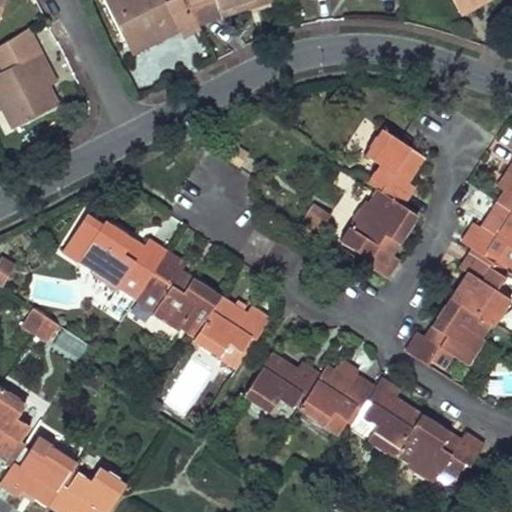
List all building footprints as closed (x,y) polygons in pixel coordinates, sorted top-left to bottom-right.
[(104,0),(129,47),(150,36),(154,43),(179,30),(183,36),(198,28),(183,0),(166,0),(166,1),(165,0),(104,0)] [(186,0),(198,24),(249,7),(247,0),(186,0)] [(452,0),(460,15),(482,3),(480,0),(452,0)] [(29,29),(4,43),(15,64),(6,69),(0,72),(0,102),(13,128),(59,105),(49,86),(41,71),(49,67),(29,29)] [(154,43),(150,36),(129,47),(132,53),(144,47),(154,43)] [(15,64),(4,43),(0,45),(0,56),(6,69),(15,64)] [(53,75),(49,67),(41,71),(49,86),(56,82),(53,75)] [(381,191),(404,206),(416,187),(409,182),(402,178),(409,167),(416,172),(421,164),(422,165),(427,158),(383,129),(378,136),(376,135),(369,146),(370,147),(365,155),(380,164),(375,171),(374,170),(370,177),(385,186),(381,191)] [(495,200),(511,211),(511,161),(506,171),(511,174),(511,189),(506,186),(501,194),(500,193),(495,200)] [(416,172),(409,167),(402,178),(409,182),(416,172)] [(387,278),(400,259),(393,255),(386,250),(393,239),(400,244),(405,236),(406,237),(415,224),(413,224),(419,216),(404,206),(381,191),(376,188),(372,194),(373,195),(369,202),(366,200),(361,208),(360,208),(353,218),(354,219),(340,240),(368,259),(365,263),(387,278)] [(511,211),(495,200),(491,208),(492,208),(487,216),(494,221),(487,231),(480,227),(473,222),(461,241),(472,249),(483,256),(486,251),(511,267),(511,211)] [(318,230),(327,215),(314,206),(304,221),(318,230)] [(102,224),(86,214),(61,252),(84,267),(85,266),(92,270),(90,273),(98,277),(97,279),(108,286),(109,285),(116,290),(118,288),(136,299),(167,251),(149,239),(144,246),(139,253),(129,246),(133,239),(125,234),(126,233),(113,224),(112,226),(105,220),(102,224)] [(480,227),(487,231),(494,221),(487,216),(480,227)] [(129,246),(139,253),(144,246),(133,239),(129,246)] [(393,239),(386,250),(393,255),(400,244),(393,239)] [(483,256),(472,249),(460,268),(467,273),(474,277),(467,287),(460,283),(455,291),(454,290),(449,297),(451,298),(493,325),(494,326),(499,318),(500,319),(507,308),(506,307),(511,300),(497,290),(501,284),(502,284),(506,278),(492,268),(495,263),(483,256)] [(186,264),(167,251),(136,299),(136,300),(155,313),(154,315),(161,320),(161,321),(171,329),(172,327),(180,332),(182,330),(187,333),(186,334),(193,338),(220,297),(213,292),(213,291),(200,282),(200,283),(192,278),(187,285),(177,278),(181,271),(186,264)] [(0,281),(4,284),(16,263),(2,255),(0,257),(0,281)] [(177,278),(187,285),(192,278),(181,271),(177,278)] [(460,283),(467,287),(474,277),(467,273),(460,283)] [(34,276),(31,298),(59,302),(62,280),(34,276)] [(220,297),(193,338),(192,340),(200,345),(211,352),(212,351),(238,368),(271,317),(252,305),(247,312),(229,300),(230,298),(222,294),(220,297)] [(493,325),(451,298),(446,305),(444,305),(436,318),(437,318),(432,326),(439,330),(432,341),(425,337),(418,332),(406,351),(428,366),(431,361),(446,370),(450,364),(449,363),(454,357),(469,366),(474,358),(475,359),(482,348),(480,347),(485,339),(483,338),(487,331),(489,332),(493,325)] [(34,308),(22,326),(35,335),(47,317),(34,308)] [(47,317),(35,335),(47,343),(59,326),(47,317)] [(425,337),(432,341),(439,330),(432,326),(425,337)] [(200,345),(192,340),(189,344),(197,349),(200,345)] [(306,397),(321,375),(302,363),(297,370),(293,376),(282,369),(287,363),(279,358),(280,356),(273,352),(244,396),(251,401),(250,402),(261,409),(262,408),(270,413),(279,399),(286,403),(285,404),(292,409),(302,394),(306,397)] [(353,382),(356,376),(358,373),(340,361),(334,370),(334,371),(340,376),(341,374),(353,382)] [(282,369),(293,376),(297,370),(287,363),(282,369)] [(321,375),(306,397),(300,406),(308,411),(307,413),(318,420),(318,419),(338,432),(356,404),(361,408),(367,399),(374,388),(356,376),(353,382),(341,374),(340,376),(334,371),(334,370),(327,365),(321,375)] [(393,456),(394,455),(422,413),(422,412),(415,408),(414,409),(407,404),(402,410),(392,403),(396,397),(401,390),(382,377),(374,388),(367,399),(372,403),(363,417),(369,422),(370,420),(377,425),(369,436),(367,439),(375,444),(374,446),(385,453),(386,451),(393,456)] [(0,459),(11,467),(26,444),(22,441),(31,426),(25,422),(24,423),(17,418),(27,404),(19,399),(20,398),(9,390),(8,392),(1,387),(0,388),(0,439),(1,440),(0,442),(0,459)] [(402,410),(407,404),(396,397),(392,403),(402,410)] [(430,419),(422,413),(394,455),(401,460),(402,459),(409,463),(407,465),(415,470),(414,472),(424,479),(425,478),(433,483),(442,469),(449,473),(449,474),(455,478),(465,464),(470,467),(485,444),(466,432),(461,439),(456,446),(446,439),(450,432),(442,427),(443,426),(430,417),(430,419)] [(369,436),(377,425),(370,420),(369,422),(363,417),(356,427),(369,436)] [(446,439),(456,446),(461,439),(450,432),(446,439)] [(64,482),(77,463),(69,458),(70,457),(59,449),(59,451),(33,434),(26,444),(11,467),(0,483),(18,496),(23,488),(28,482),(38,489),(34,496),(42,501),(41,502),(48,507),(49,505),(64,482)] [(64,482),(49,505),(58,511),(71,511),(72,511),(74,511),(108,511),(121,493),(127,484),(119,480),(120,478),(109,471),(108,472),(101,467),(92,481),(85,477),(85,476),(79,471),(69,486),(64,482)] [(38,489),(28,482),(23,488),(34,496),(38,489)]
